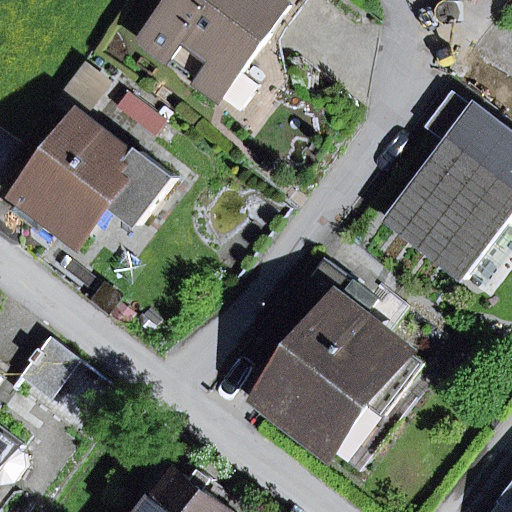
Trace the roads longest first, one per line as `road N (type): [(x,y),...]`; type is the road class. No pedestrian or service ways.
road 1 (residential): [(173,402),(420,68)]
road 2 (residential): [(173,402),(0,269)]
road 3 (residential): [(316,511),(173,402)]
